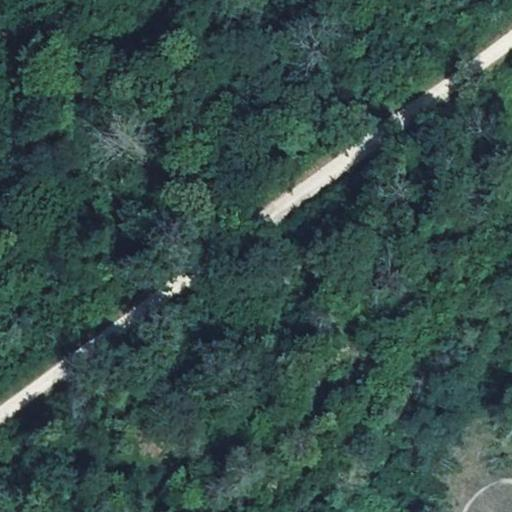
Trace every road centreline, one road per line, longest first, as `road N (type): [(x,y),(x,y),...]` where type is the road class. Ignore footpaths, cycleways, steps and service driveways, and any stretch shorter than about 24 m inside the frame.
road 1 (track): [(0,436),(511,59)]
road 2 (track): [(413,511),(442,464),(488,451),(511,457)]
